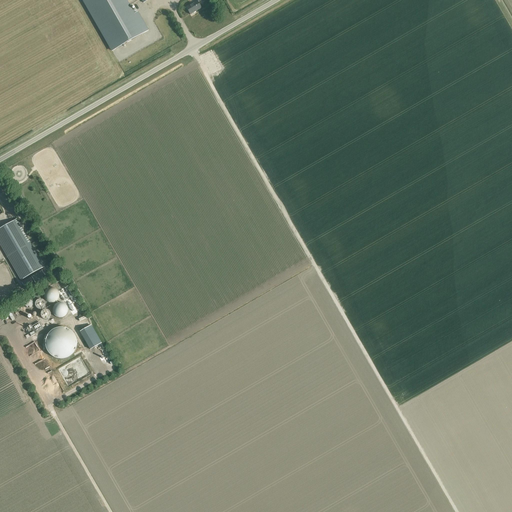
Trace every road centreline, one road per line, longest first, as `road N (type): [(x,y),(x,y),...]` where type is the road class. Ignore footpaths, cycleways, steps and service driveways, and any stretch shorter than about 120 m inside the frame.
road 1 (track): [(451,511),(190,50)]
road 2 (unclassified): [(0,160),(278,0)]
